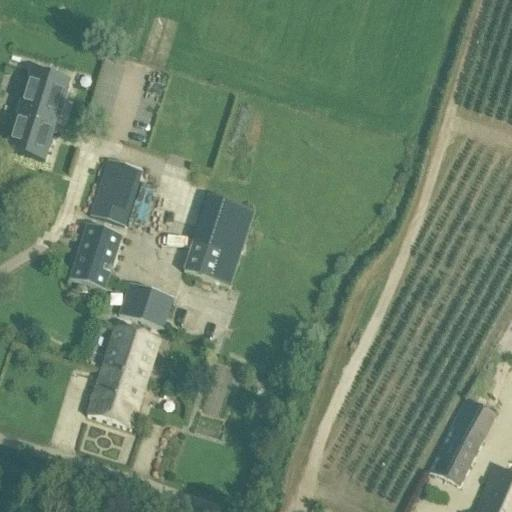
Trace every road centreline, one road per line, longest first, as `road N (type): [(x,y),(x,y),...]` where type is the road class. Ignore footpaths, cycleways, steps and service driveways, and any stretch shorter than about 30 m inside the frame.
road 1 (track): [(298,511),(341,385),(390,294),(445,123),(511,143)]
road 2 (unknown): [(0,278),(51,236),(106,145),(132,80)]
road 3 (unclassified): [(219,511),(0,442)]
road 4 (track): [(445,123),(485,0)]
